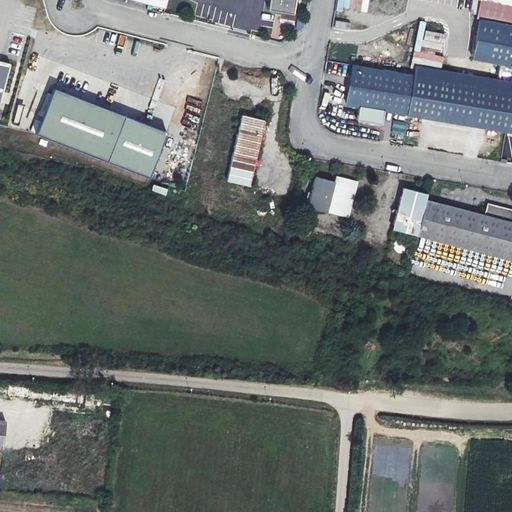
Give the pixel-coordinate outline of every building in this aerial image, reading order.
[(37,0),(21,0),(6,61),(21,65),(37,0)] [(127,0),(163,9),(164,0),(127,0)] [(266,0),(265,10),(290,14),(291,0),(266,0)] [(335,0),(333,15),(351,18),(353,0),(335,0)] [(511,0),(478,0),(474,20),(478,21),(511,26),(511,0)] [(511,26),(478,21),(471,62),(497,66),(511,68),(511,26)] [(0,103),(10,66),(0,63),(0,103)] [(414,77),(349,66),(343,106),(355,108),(352,122),(381,127),(383,112),(407,116),(414,77)] [(415,67),(414,77),(511,94),(511,83),(494,81),(415,67)] [(506,134),(511,101),(511,94),(414,77),(407,116),(506,134)] [(152,177),(168,132),(51,91),(35,136),(152,177)] [(238,117),(223,181),(248,187),(263,123),(238,117)] [(392,134),(404,135),(405,124),(394,123),(392,134)] [(356,184),(334,178),(333,183),(314,178),(305,209),(346,220),(356,184)] [(424,203),(426,197),(402,190),(390,230),(415,237),(424,203)] [(424,203),(415,237),(511,262),(511,213),(483,206),(481,217),(424,203)]
